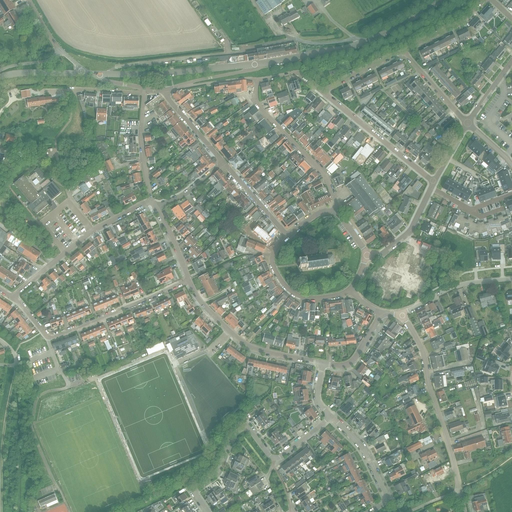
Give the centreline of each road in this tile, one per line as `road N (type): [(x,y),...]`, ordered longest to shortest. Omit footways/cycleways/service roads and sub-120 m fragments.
road 1 (tertiary): [(253,64),(365,42),(442,0)]
road 2 (residential): [(458,489),(421,348),(402,315)]
road 3 (tertiary): [(88,74),(253,64)]
road 4 (residential): [(335,210),(326,178),(260,109),(257,80)]
road 5 (track): [(0,508),(14,353)]
road 6 (residential): [(48,337),(188,279)]
road 7 (residential): [(208,511),(195,489),(218,470),(233,434),(247,427),(273,458)]
road 8 (track): [(16,365),(18,511)]
road 9 (residential): [(432,182),(320,90)]
road 10 (residential): [(370,511),(386,494),(357,441),(330,416)]
